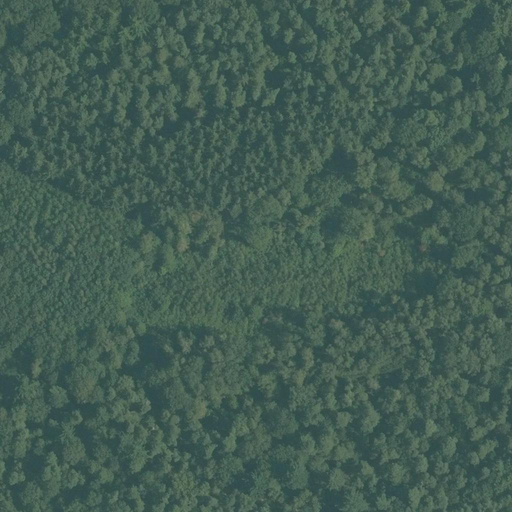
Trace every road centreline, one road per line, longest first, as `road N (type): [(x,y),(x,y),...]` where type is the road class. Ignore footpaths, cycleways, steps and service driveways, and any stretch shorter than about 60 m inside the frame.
road 1 (track): [(0,449),(314,511)]
road 2 (track): [(0,144),(176,0)]
